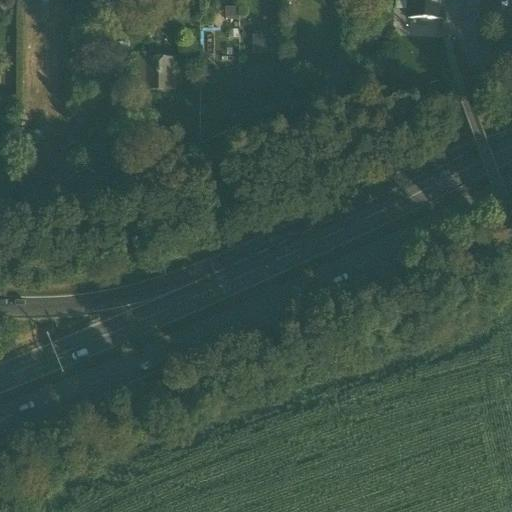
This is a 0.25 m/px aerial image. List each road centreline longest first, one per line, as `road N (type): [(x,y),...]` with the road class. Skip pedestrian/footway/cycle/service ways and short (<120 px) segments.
road 1 (trunk): [(0,416),(168,349),(511,182)]
road 2 (trunk): [(511,143),(243,276)]
road 3 (trunk): [(243,276),(0,373)]
road 4 (trunk): [(243,276),(94,300),(0,303)]
